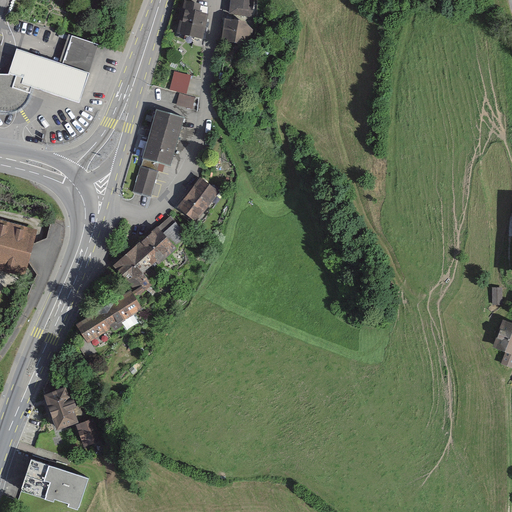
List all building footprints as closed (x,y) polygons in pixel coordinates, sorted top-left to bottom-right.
[(252,0),(232,0),(230,14),(250,16),(252,0)] [(205,7),(187,3),(179,38),(205,42),(212,15),(204,14),(205,7)] [(245,23),(226,19),(222,41),(248,45),(251,29),(245,23)] [(99,48),(74,41),(66,67),(90,75),(99,48)] [(0,113),(16,114),(26,108),(30,97),(34,91),(79,105),(89,77),(90,75),(66,67),(16,52),(9,77),(0,76),(0,113)] [(175,71),(170,90),(187,94),(192,76),(175,71)] [(197,98),(180,94),(177,105),(194,109),(197,98)] [(191,121),(156,112),(144,161),(178,170),(191,121)] [(158,172),(140,168),(134,193),(152,197),(158,172)] [(222,192),(201,177),(179,207),(200,223),(222,192)] [(137,247),(152,264),(155,267),(176,249),(173,246),(185,236),(170,218),(137,247)] [(43,231),(0,219),(0,272),(29,280),(43,231)] [(152,264),(137,247),(116,265),(141,294),(151,284),(142,274),(152,264)] [(503,285),(493,286),(493,303),(504,303),(503,285)] [(150,314),(135,292),(81,327),(96,350),(150,314)] [(511,318),(507,317),(497,345),(510,349),(505,361),(511,363),(511,318)] [(85,423),(73,387),(46,396),(59,431),(85,423)] [(102,443),(95,422),(79,427),(86,448),(102,443)] [(84,511),(94,479),(31,459),(20,493),(80,511),(84,511)]
